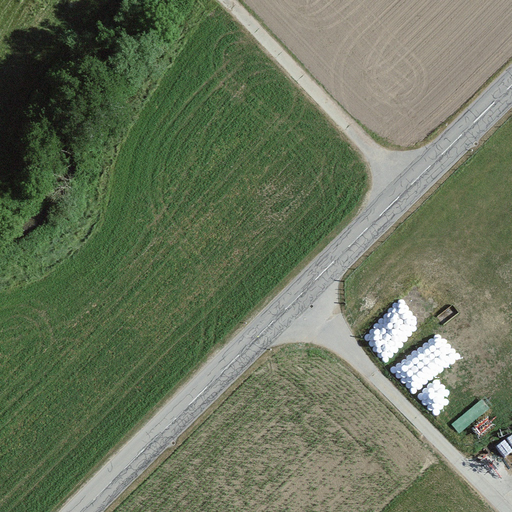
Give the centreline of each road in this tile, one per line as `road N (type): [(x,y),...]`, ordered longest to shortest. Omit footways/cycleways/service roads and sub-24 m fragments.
road 1 (tertiary): [(83,511),(511,82)]
road 2 (track): [(297,296),(510,511)]
road 3 (track): [(227,0),(406,187)]
